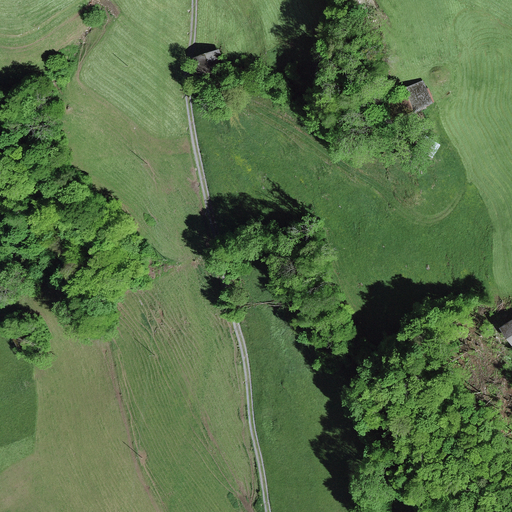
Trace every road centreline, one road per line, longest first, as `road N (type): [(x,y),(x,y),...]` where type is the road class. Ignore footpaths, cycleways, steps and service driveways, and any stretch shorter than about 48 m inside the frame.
road 1 (track): [(0,36),(23,40),(74,11),(103,6),(188,72),(317,145),(418,217),(437,218),(461,189),(459,158),(429,123)]
road 2 (track): [(195,0),(188,93),(271,511)]
